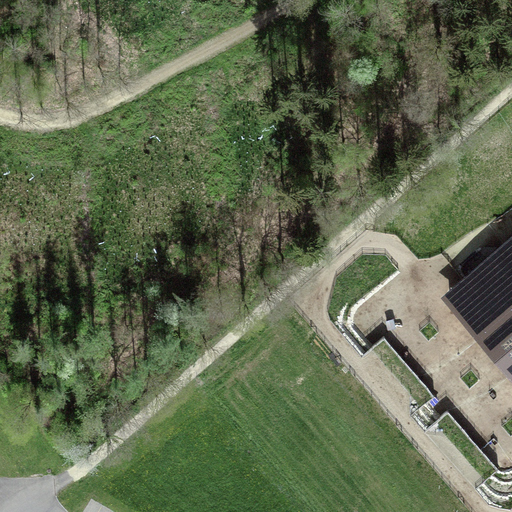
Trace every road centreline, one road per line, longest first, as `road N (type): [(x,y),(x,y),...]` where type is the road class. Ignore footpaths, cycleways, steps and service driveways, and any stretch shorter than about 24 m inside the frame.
road 1 (track): [(83,465),(511,95)]
road 2 (track): [(0,116),(38,124),(71,119),(303,0)]
